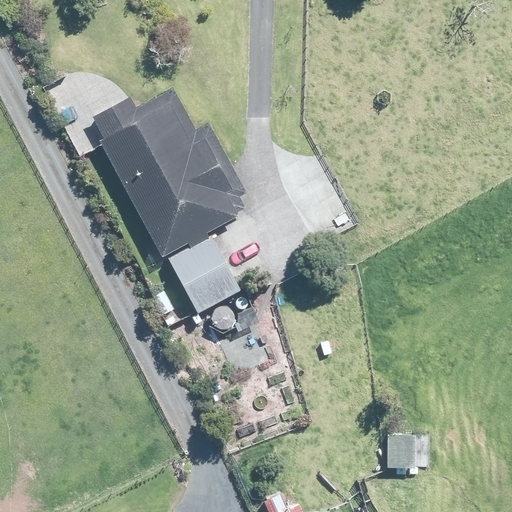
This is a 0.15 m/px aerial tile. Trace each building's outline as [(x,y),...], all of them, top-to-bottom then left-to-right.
[(105,137),(99,140),(159,256),(245,211),(237,196),(245,192),(209,123),(196,130),(174,89),(134,109),(128,97),(93,115),(105,137)] [(214,235),(173,257),(203,313),(244,291),(214,235)] [(182,321),(166,291),(156,296),(172,326),(182,321)] [(265,295),(246,297),(247,308),(266,307),(265,295)] [(408,432),(379,433),(380,467),(409,465),(408,432)] [(305,511),(302,503),(293,508),(286,493),(269,501),(274,511),(305,511)]
